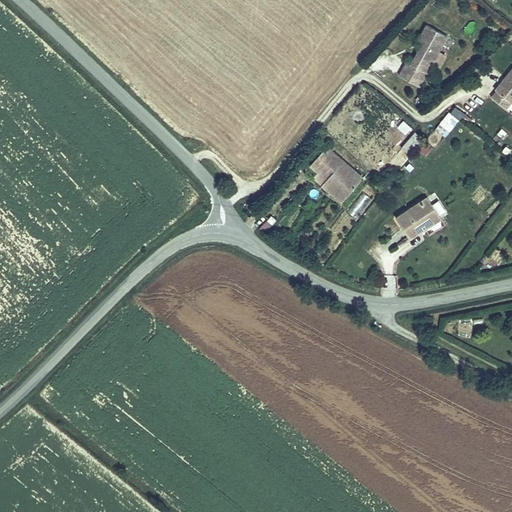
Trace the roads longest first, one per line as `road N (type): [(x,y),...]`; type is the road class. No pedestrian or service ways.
road 1 (tertiary): [(20,0),(191,160),(215,191),(220,232)]
road 2 (tertiary): [(220,232),(343,295),(383,305),(511,284)]
road 3 (tertiary): [(0,408),(160,256),(197,234),(220,232)]
